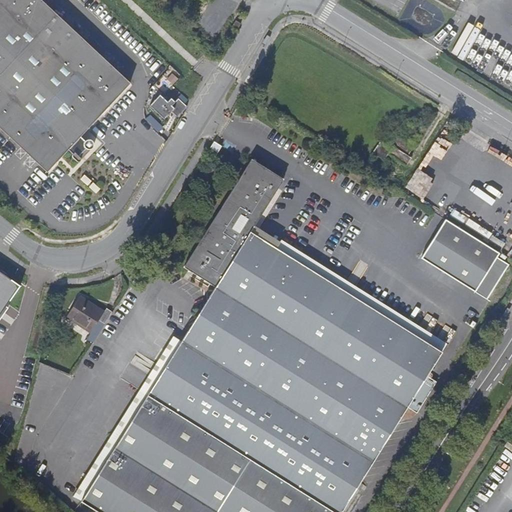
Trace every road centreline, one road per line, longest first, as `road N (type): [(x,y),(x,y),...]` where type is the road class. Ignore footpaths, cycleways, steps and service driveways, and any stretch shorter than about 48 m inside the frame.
road 1 (unclassified): [(10,237),(55,262),(110,247),(269,0)]
road 2 (residential): [(511,128),(304,0)]
road 3 (secondary): [(511,336),(398,511)]
